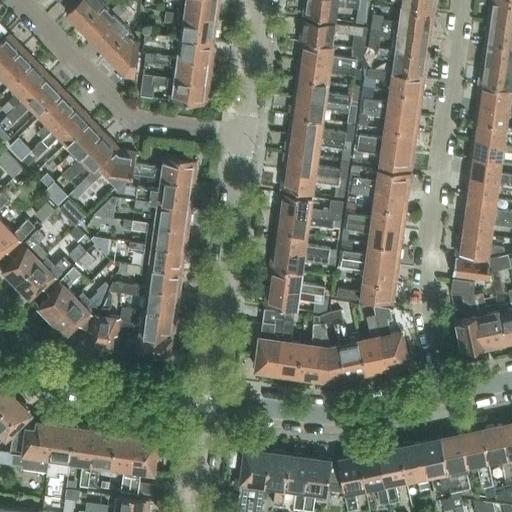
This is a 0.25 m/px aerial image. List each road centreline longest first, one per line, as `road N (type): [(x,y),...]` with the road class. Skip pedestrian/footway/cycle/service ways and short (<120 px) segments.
road 1 (residential): [(445,395),(423,294),(463,0)]
road 2 (residential): [(244,135),(134,121),(17,0)]
road 3 (residential): [(207,401),(244,135)]
road 4 (tertiary): [(445,395),(331,415),(207,401)]
road 5 (tertiary): [(207,401),(57,376),(0,321)]
road 6 (residential): [(244,135),(263,0)]
